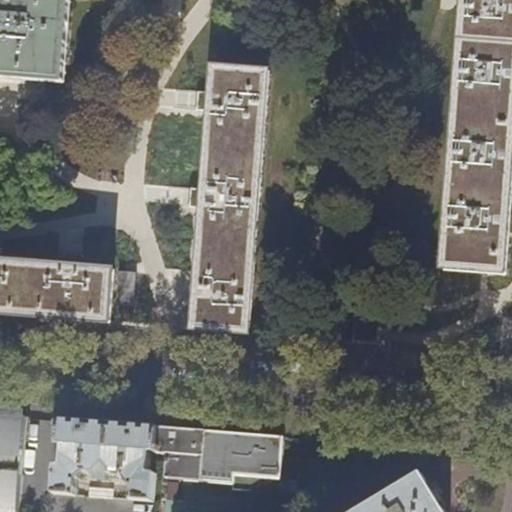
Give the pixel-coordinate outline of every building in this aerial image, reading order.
[(0,0),(0,77),(66,81),(71,0),(0,0)] [(511,0),(463,0),(444,271),(506,275),(509,234),(510,217),(511,188),(511,0)] [(195,330),(249,334),(269,64),(214,60),(212,86),(211,102),(205,182),(204,199),(195,330)] [(198,101),(211,102),(212,86),(198,85),(198,101)] [(191,198),(204,199),(205,182),(191,181),(191,198)] [(66,255),(65,267),(81,268),(81,256),(66,255)] [(0,314),(110,323),(113,270),(81,268),(65,267),(1,262),(0,261),(0,314)] [(0,510),(19,511),(26,417),(0,414),(0,510)] [(156,451),(157,427),(91,422),(60,420),(53,492),(76,494),(78,477),(81,476),(83,475),(84,473),(85,470),(100,471),(99,477),(108,478),(108,472),(124,473),(124,476),(125,479),(127,480),(129,480),(128,496),(152,500),(154,472),(148,472),(149,451),(156,451)] [(221,432),(157,427),(156,451),(167,453),(165,477),(182,478),(181,499),(248,503),(249,496),(266,498),(267,485),(278,485),(284,437),(221,432)] [(354,511),(444,511),(420,473),(354,511)]
